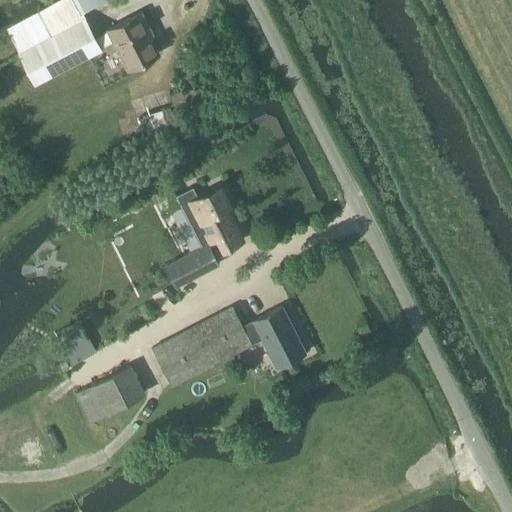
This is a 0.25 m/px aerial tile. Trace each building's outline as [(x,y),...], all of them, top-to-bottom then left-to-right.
[(148,26),(141,13),(106,30),(125,70),(158,53),(145,28),(148,26)] [(101,50),(86,20),(21,52),(36,83),(101,50)] [(193,186),(175,195),(191,225),(200,220),(210,240),(163,264),(174,285),(219,263),(212,250),(221,246),(223,249),(242,239),(226,207),(229,205),(219,184),(197,195),(193,186)] [(254,322),(243,328),(251,341),(261,336),(276,365),(303,351),(280,306),(253,320),(254,322)] [(252,343),(251,341),(243,328),(232,307),(153,348),(171,385),(252,343)] [(130,362),(75,389),(89,418),(144,391),(130,362)]
